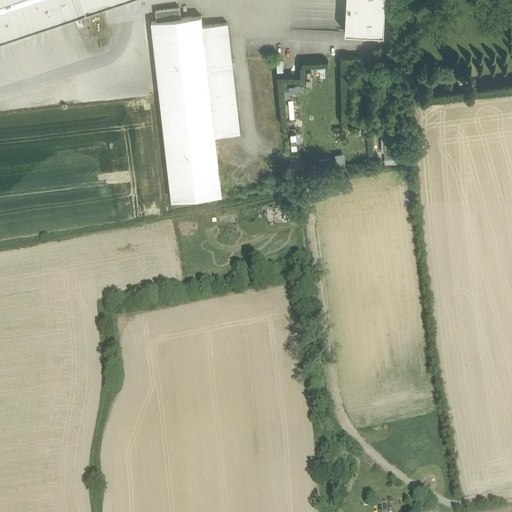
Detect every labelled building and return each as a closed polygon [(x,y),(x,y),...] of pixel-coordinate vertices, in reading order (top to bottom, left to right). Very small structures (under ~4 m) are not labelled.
[(0,0),(0,37),(111,0),(0,0)] [(346,0),(345,32),(383,34),(385,0),(346,0)] [(179,8),(155,10),(156,21),(181,18),(179,8)] [(156,21),(151,21),(172,200),(221,194),(215,135),(240,133),(227,23),(202,26),(201,16),(181,18),(156,21)] [(398,164),(398,153),(385,152),(385,164),(398,164)] [(343,154),(332,156),(334,167),(345,166),(343,154)]
